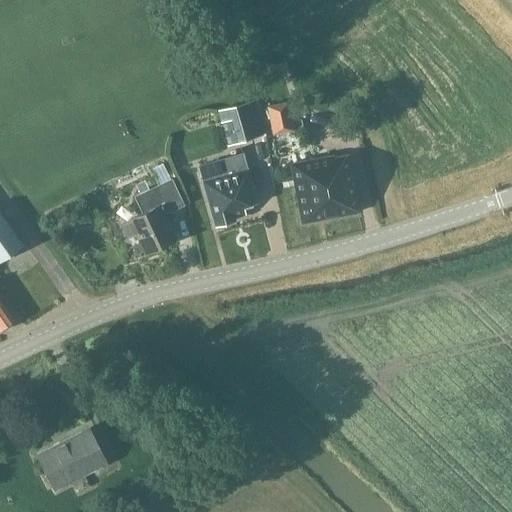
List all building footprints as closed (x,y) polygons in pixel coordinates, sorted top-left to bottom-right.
[(244,50),(234,62),(260,84),(270,72),(244,50)] [(267,104),(272,135),(294,131),(288,100),(267,104)] [(262,136),(252,101),(217,111),(221,123),(232,119),(239,143),(262,136)] [(301,223),(359,212),(347,155),(333,158),(333,156),(290,164),(301,223)] [(256,204),(245,165),(245,163),(200,176),(201,177),(215,226),(234,221),(233,217),(245,214),(243,208),(256,204)] [(128,239),(136,235),(145,254),(174,240),(162,214),(168,211),(169,212),(183,205),(171,179),(134,196),(140,210),(142,213),(128,219),(128,221),(121,224),(125,234),(128,239)] [(0,259),(21,244),(0,214),(0,259)] [(0,329),(3,331),(12,324),(13,319),(0,301),(0,329)] [(54,488),(104,462),(88,430),(38,456),(54,488)]
